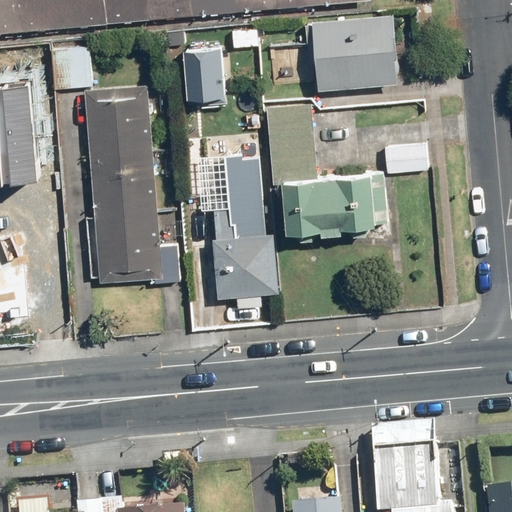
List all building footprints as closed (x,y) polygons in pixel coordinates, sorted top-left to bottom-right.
[(0,0),(0,34),(371,1),(371,0),(0,0)] [(321,86),(401,79),(395,11),(315,17),(321,86)] [(228,38),(190,41),(195,95),(233,92),(228,38)] [(0,51),(0,81),(26,78),(22,48),(0,51)] [(0,178),(36,176),(29,80),(0,82),(0,178)] [(162,241),(149,81),(86,86),(101,277),(154,273),(154,281),(180,279),(176,240),(162,241)] [(310,102),(271,106),(278,177),(285,176),(317,174),(310,102)] [(85,105),(62,105),(63,180),(86,180),(85,105)] [(386,143),(389,170),(429,166),(427,139),(386,143)] [(262,290),(280,288),(263,146),(231,150),(238,205),(215,208),(219,234),(214,234),(222,294),(238,292),(239,304),(263,301),(262,290)] [(285,176),(289,230),(325,228),(325,235),(346,233),(346,224),(387,221),(384,169),(317,174),(285,176)] [(209,191),(187,193),(191,245),(213,243),(209,191)] [(0,331),(20,330),(12,244),(0,244),(0,331)] [(376,444),(379,508),(393,508),(393,511),(454,511),(453,502),(441,503),(437,440),(376,444)] [(511,511),(511,481),(489,484),(491,511),(511,511)] [(342,511),(341,495),(293,498),(294,511),(342,511)]
